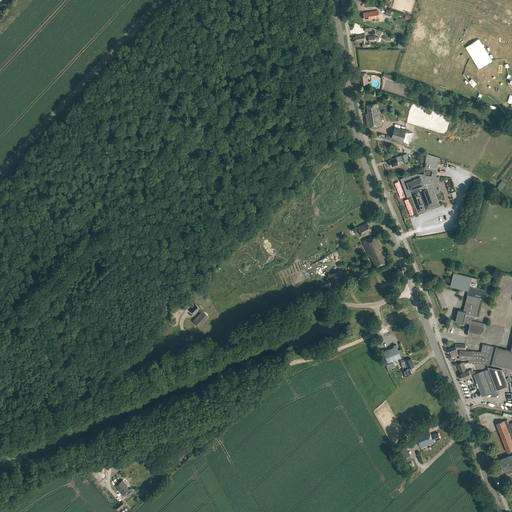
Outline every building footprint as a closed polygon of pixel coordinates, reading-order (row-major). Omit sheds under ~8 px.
[(369,18),(369,19),(379,18),(377,10),(363,13),(364,19),(369,18)] [(362,42),(362,47),(369,46),(369,42),(365,43),(364,35),(355,36),(356,41),(358,41),(358,42),(362,42)] [(360,80),(360,81),(361,81),(361,85),(367,85),(366,77),(367,76),(366,73),(359,74),(359,80),(360,80)] [(365,114),(367,127),(380,125),(378,111),(376,111),(375,104),(366,105),(367,112),(365,114)] [(506,118),(501,116),(497,125),(502,127),(506,118)] [(411,132),(394,127),(390,140),(407,145),(411,132)] [(423,174),(422,174),(416,174),(405,178),(401,179),(408,197),(412,195),(419,213),(419,212),(435,206),(439,204),(435,193),(437,192),(439,177),(436,176),(439,157),(426,153),(423,174)] [(391,166),(398,164),(397,161),(402,160),(403,163),(409,161),(407,154),(396,157),(396,158),(389,160),(390,163),(390,164),(390,165),(391,166)] [(357,228),(362,236),(371,231),(367,223),(357,228)] [(362,241),(368,255),(369,255),(372,260),(373,260),(375,266),(385,262),(380,250),(382,249),(376,235),(362,241)] [(335,272),(330,275),(335,287),(341,285),(335,272)] [(464,288),(468,289),(467,295),(468,295),(464,308),(463,311),(458,310),(455,322),(463,324),(466,324),(466,323),(470,324),(467,336),(482,339),(485,324),(471,320),(472,319),(473,319),(474,316),(476,317),(481,298),(491,301),(493,291),(493,292),(477,288),(479,279),(454,272),(450,286),(463,289),(464,288)] [(189,310),(194,314),(200,308),(195,304),(189,310)] [(202,311),(193,321),(199,327),(208,317),(202,311)] [(472,362),(472,363),(491,364),(491,365),(511,369),(511,342),(510,350),(483,344),(481,352),(460,350),(459,359),(468,360),(468,362),(472,362)] [(382,350),(387,363),(401,357),(396,344),(382,350)] [(456,344),(456,347),(447,350),(450,358),(458,355),(456,349),(465,349),(465,345),(456,344)] [(401,369),(403,375),(412,372),(410,367),(414,365),(411,357),(405,359),(405,358),(400,360),(401,363),(406,361),(408,367),(401,369)] [(483,371),(475,374),(474,372),(473,372),(471,369),(466,371),(463,362),(457,364),(461,373),(460,373),(463,379),(471,376),(471,375),(473,374),(481,396),(491,392),(492,397),(498,395),(497,390),(508,386),(507,383),(511,381),(509,377),(505,379),(502,370),(488,367),(489,369),(483,371)] [(511,422),(509,424),(507,419),(497,424),(499,430),(509,455),(499,459),(504,471),(506,470),(507,474),(511,472),(511,422)] [(431,434),(429,428),(416,434),(421,447),(435,441),(434,440),(440,438),(438,432),(431,434)] [(399,445),(404,458),(410,455),(405,443),(399,445)] [(120,491),(123,495),(129,490),(126,487),(127,486),(122,480),(116,486),(121,491),(120,491)] [(122,507),(125,505),(122,501),(119,503),(119,502),(114,506),(118,511),(121,509),(120,508),(122,506),(122,507)]
